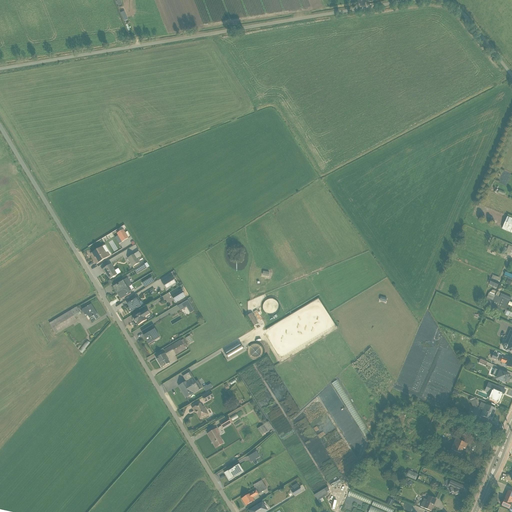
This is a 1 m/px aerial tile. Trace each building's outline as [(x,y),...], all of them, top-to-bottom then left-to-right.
[(124,235),(122,236),(125,243),(135,238),(130,228),(122,232),(124,235)] [(96,264),(110,257),(104,246),(90,253),(96,264)] [(145,250),(133,257),(138,266),(150,259),(145,250)] [(140,269),(142,273),(155,266),(153,262),(140,269)] [(108,280),(117,275),(111,264),(101,270),(108,280)] [(152,289),(159,287),(161,292),(171,289),(185,284),(183,278),(168,283),(167,278),(160,281),(158,277),(148,281),(150,288),(142,291),(143,294),(153,290),(152,289)] [(112,287),(117,294),(129,287),(131,285),(127,278),(118,284),(118,285),(117,285),(116,285),(112,287)] [(175,291),(180,302),(192,296),(187,286),(175,291)] [(131,291),(129,287),(117,294),(120,300),(131,294),(129,292),(131,291)] [(126,309),(129,313),(143,304),(141,301),(140,302),(138,297),(127,304),(129,307),(126,309)] [(187,309),(190,316),(200,311),(194,300),(163,315),(166,320),(187,309)] [(277,341),(283,356),(331,335),(331,328),(335,326),(333,326),(329,318),(326,320),(323,319),(320,314),(320,319),(316,318),(316,315),(322,313),(322,311),(325,311),(325,303),(324,300),(324,302),(323,310),(322,307),(322,303),(270,326),(275,338),(281,338),(281,336),(284,334),(284,340),(279,340),(277,341)] [(89,323),(99,317),(92,303),(82,309),(89,323)] [(145,317),(150,314),(147,310),(132,318),(135,323),(136,323),(138,325),(147,320),(145,317)] [(152,325),(141,332),(149,345),(155,342),(154,341),(160,338),(152,325)] [(511,330),(510,330),(502,349),(511,352),(511,330)] [(250,336),(252,341),(259,337),(257,332),(250,336)] [(83,350),(86,353),(96,344),(94,341),(83,350)] [(230,352),(233,357),(250,349),(247,343),(230,352)] [(161,367),(169,363),(164,354),(156,359),(161,367)] [(506,366),(511,368),(511,359),(500,355),(498,361),(506,364),(506,366)] [(483,364),(491,367),(493,362),(486,358),(483,364)] [(495,378),(505,383),(506,380),(509,381),(511,376),(509,375),(509,373),(499,369),(499,370),(495,368),(492,375),(496,377),(495,378)] [(186,399),(199,391),(191,379),(178,387),(186,399)] [(212,390),(219,386),(216,382),(209,387),(212,390)] [(489,400),(497,403),(501,394),(503,395),(506,390),(488,382),(484,392),(490,394),(488,398),(489,399),(489,400)] [(338,386),(323,394),(323,395),(337,421),(343,418),(348,418),(345,419),(345,425),(343,426),(353,446),(366,439),(366,453),(369,451),(369,441),(372,439),(369,439),(369,436),(366,431),(364,431),(354,413),(349,416),(345,416),(352,412),(338,386)] [(221,398),(219,392),(205,395),(207,402),(221,398)] [(200,420),(209,415),(202,403),(193,408),(200,420)] [(481,415),(492,420),(496,409),(485,404),(481,415)] [(266,435),(278,429),(274,422),(262,428),(266,435)] [(214,448),(223,444),(216,429),(207,434),(214,448)] [(451,449),(462,454),(467,443),(456,438),(451,449)] [(262,450),(253,457),(257,462),(266,456),(262,450)] [(224,473),(229,481),(243,472),(239,465),(233,468),(232,468),(224,473)] [(412,476),(421,480),(423,474),(415,470),(412,476)] [(462,490),(464,485),(450,480),(448,486),(448,488),(449,493),(455,496),(459,494),(458,489),(462,490)] [(298,492),(300,496),(311,491),(308,486),(298,492)] [(258,494),(256,489),(241,498),(245,505),(253,501),(252,498),(258,494)] [(330,489),(319,495),(322,500),(333,494),(330,489)] [(501,505),(511,509),(511,492),(508,490),(501,505)] [(420,506),(431,511),(436,499),(428,495),(426,499),(423,498),(420,506)] [(373,511),(397,511),(399,510),(386,505),(387,502),(379,499),(373,511)] [(249,511),(264,511),(268,510),(263,502),(248,511),(249,511)]
